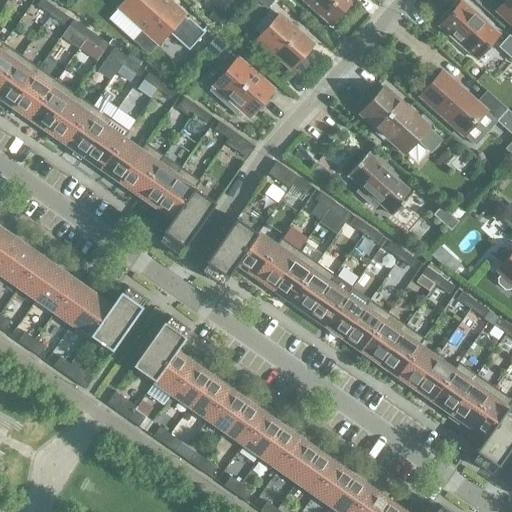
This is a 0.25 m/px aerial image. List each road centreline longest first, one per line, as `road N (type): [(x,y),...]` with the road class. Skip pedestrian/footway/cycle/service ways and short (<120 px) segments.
road 1 (residential): [(485,505),(174,285)]
road 2 (residential): [(174,285),(267,152),(402,0)]
road 3 (residential): [(174,285),(0,163)]
